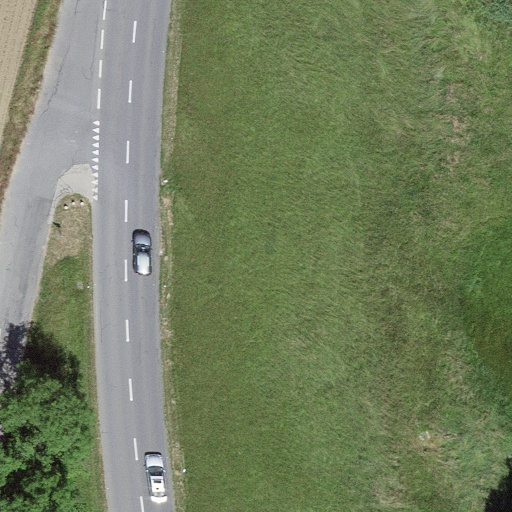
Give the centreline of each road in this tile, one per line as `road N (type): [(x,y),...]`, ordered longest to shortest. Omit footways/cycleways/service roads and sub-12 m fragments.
road 1 (secondary): [(135,52),(128,280),(145,511)]
road 2 (residential): [(135,52),(86,96),(29,204),(0,363)]
